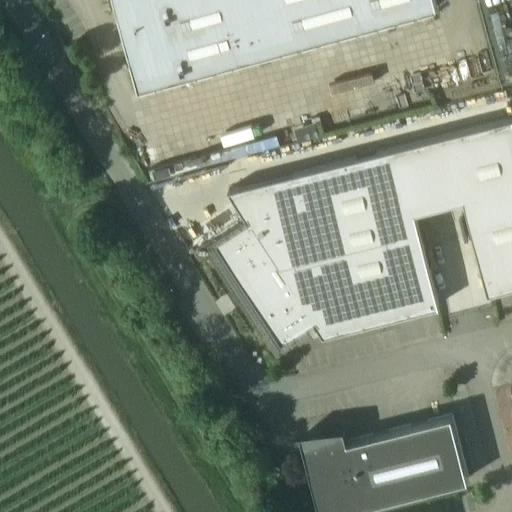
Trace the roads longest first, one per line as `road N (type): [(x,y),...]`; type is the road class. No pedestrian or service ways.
road 1 (unclassified): [(472,352),(304,391),(265,388),(248,376),(11,0)]
road 2 (unknown): [(469,0),(462,34),(446,48),(173,114),(150,113),(119,84),(89,0)]
road 3 (unclassified): [(472,352),(503,480)]
